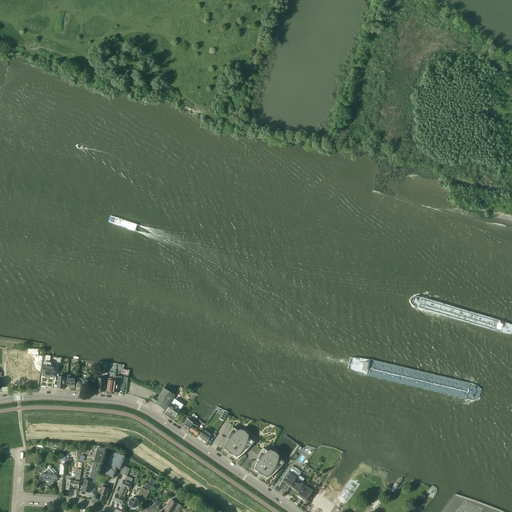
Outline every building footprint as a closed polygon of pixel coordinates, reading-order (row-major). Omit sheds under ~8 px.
[(23,364),(23,362),(23,361),(23,360),(23,359),(22,359),(22,358),(21,358),(21,357),(20,357),(19,357),(18,357),(17,357),(16,357),(15,357),(15,358),(14,358),(14,359),(13,360),(13,361),(13,365),(13,369),(16,369),(16,375),(32,374),(32,366),(23,365),(23,364)] [(54,376),(56,367),(51,366),(51,365),(51,364),(51,363),(50,363),(44,362),(43,374),(50,375),(50,376),(54,376)] [(74,388),(75,378),(70,378),(70,375),(67,375),(66,385),(69,385),(69,387),(74,388)] [(114,381),(112,392),(118,393),(119,390),(124,390),(124,388),(126,388),(127,384),(128,378),(124,377),(123,383),(121,383),(122,377),(115,376),(114,381)] [(77,382),(76,388),(88,389),(88,387),(96,388),(97,380),(92,380),(91,381),(89,381),(89,380),(88,380),(88,378),(84,377),(83,380),(82,380),(81,379),(78,379),(77,379),(77,382)] [(167,407),(175,395),(164,388),(157,399),(154,397),(151,400),(155,402),(155,403),(166,410),(167,407)] [(171,414),(178,403),(174,400),(166,411),(171,414)] [(175,417),(180,410),(179,409),(180,407),(182,409),(184,406),(178,403),(171,414),(175,417)] [(184,426),(183,427),(188,430),(188,429),(194,422),(189,419),(188,420),(187,419),(184,423),(185,424),(184,426)] [(200,430),(201,430),(194,424),(192,427),(189,430),(196,436),(200,430)] [(282,465),(284,463),(278,459),(279,456),(275,452),(270,450),(267,452),(262,448),(261,450),(252,444),(253,442),(248,439),(249,435),(245,431),(240,429),(237,431),(232,428),(230,430),(229,433),(227,436),(226,439),(225,442),(224,445),(223,448),(229,452),(228,453),(231,455),(232,454),(238,458),(240,456),(242,454),(244,453),(246,451),(248,449),(258,455),(257,458),(256,460),(255,463),(254,466),(253,468),(259,472),(259,473),(262,475),(262,474),(268,479),(271,477),(273,475),(275,473),(277,471),(278,469),(280,467),(282,465)] [(206,442),(208,440),(210,442),(215,436),(213,434),(212,435),(204,429),(198,436),(206,442)] [(120,469),(126,455),(111,449),(102,474),(114,478),(117,468),(120,469)] [(101,463),(104,452),(97,450),(94,462),(101,463)] [(127,476),(130,469),(123,465),(120,473),(126,476),(127,476)] [(48,469),(39,477),(48,488),(58,479),(56,476),(58,474),(53,468),(51,470),(51,469),(51,468),(51,467),(50,466),(49,466),(48,466),(47,467),(47,468),(48,469)] [(97,482),(100,470),(92,468),(89,480),(85,479),(82,491),(89,493),(92,483),(97,484),(97,482)] [(291,487),(297,478),(298,477),(289,471),(282,481),(291,487)] [(78,488),(81,473),(75,472),(74,480),(68,479),(66,489),(72,490),(73,487),(78,488)] [(297,478),(291,487),(290,488),(298,494),(304,485),(305,483),(302,481),(303,481),(304,479),(299,475),(298,477),(297,478)] [(124,497),(128,490),(131,484),(130,483),(133,479),(127,476),(126,476),(124,480),(123,480),(120,486),(121,487),(118,495),(116,494),(113,500),(117,502),(117,503),(122,505),(125,498),(124,497)] [(146,498),(156,481),(151,478),(148,484),(146,483),(144,488),(142,487),(138,494),(136,498),(135,498),(135,497),(134,497),(133,497),(132,497),(132,498),(131,498),(130,498),(130,499),(129,499),(129,500),(129,501),(128,501),(128,502),(128,503),(129,504),(129,505),(128,506),(131,508),(131,507),(132,508),(133,508),(134,508),(135,508),(136,507),(137,507),(138,506),(138,505),(139,504),(139,503),(139,502),(139,501),(138,500),(141,496),(143,496),(142,497),(144,498),(144,497),(145,498),(146,498)] [(305,501),(313,491),(304,485),(298,494),(297,496),(305,501)] [(105,501),(109,489),(102,486),(97,499),(105,501)] [(328,511),(334,505),(317,492),(310,502),(314,505),(322,510),(321,511),(328,511)] [(152,511),(155,508),(157,510),(161,503),(156,500),(152,507),(145,503),(139,511),(152,511)] [(159,511),(172,511),(178,504),(172,500),(164,511),(163,511),(161,511),(160,511),(159,511)]
